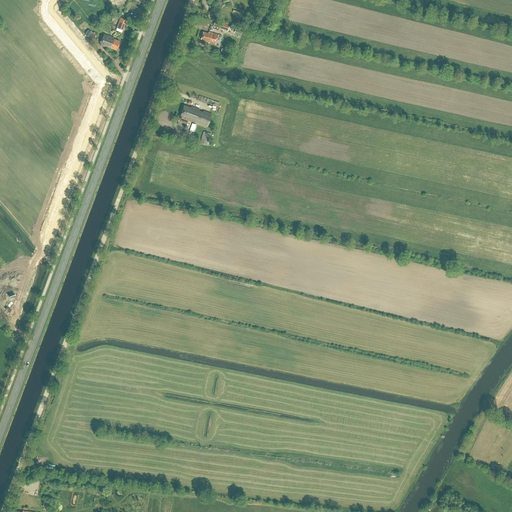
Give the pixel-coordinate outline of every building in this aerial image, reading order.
[(208,12),(211,18),(216,16),(213,10),(208,12)] [(215,21),(213,27),(210,26),(209,30),(211,31),(212,28),(218,30),(219,28),(228,31),(229,26),(215,21)] [(203,32),(201,39),(209,42),(209,43),(215,45),(218,35),(209,32),(208,33),(203,32)] [(88,40),(92,43),(97,36),(93,33),(88,40)] [(107,48),(107,46),(111,37),(104,34),(100,45),(107,48)] [(111,37),(107,46),(116,50),(119,42),(114,39),(114,38),(111,37)] [(220,102),(199,95),(197,100),(218,107),(220,102)] [(184,105),(180,116),(186,117),(185,119),(207,127),(212,114),(203,111),(203,112),(199,111),(199,109),(191,106),(191,108),(184,105)] [(200,143),(207,146),(211,134),(204,131),(200,143)]
